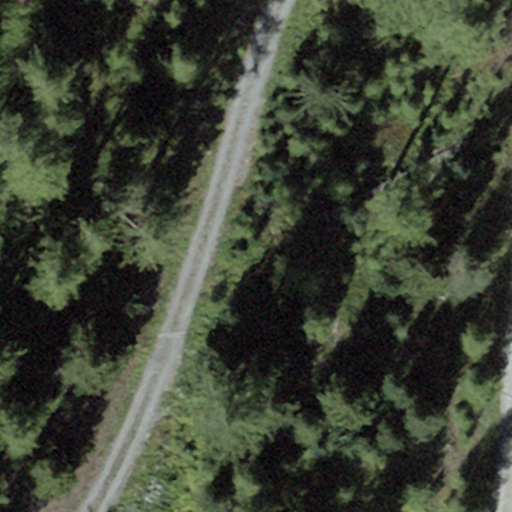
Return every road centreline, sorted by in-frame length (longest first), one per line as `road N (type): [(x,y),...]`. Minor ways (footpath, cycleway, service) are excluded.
road 1 (track): [(98,511),(186,312),(294,0)]
road 2 (track): [(511,377),(501,511)]
